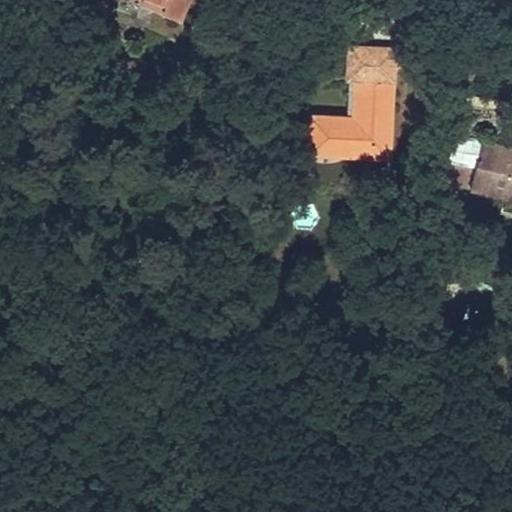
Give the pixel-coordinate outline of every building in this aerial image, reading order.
[(183,15),(188,0),(142,0),(183,15)] [(484,56),(488,41),(465,34),(461,49),(484,56)] [(389,156),(395,47),(359,45),(357,77),(356,91),(355,91),(355,92),(352,104),(353,113),(353,117),(354,119),(355,119),(355,122),(347,121),(347,117),(311,116),(311,133),(328,139),(328,152),(389,156)] [(357,77),(359,45),(350,45),(348,77),(349,77),(353,77),(357,77)] [(355,122),(355,119),(354,119),(353,117),(351,117),(353,77),(349,77),(347,117),(347,121),(355,122)] [(445,178),(471,185),(482,140),(483,137),(467,134),(472,111),(458,107),(452,130),(455,131),(448,159),(444,158),(442,168),(447,169),(445,178)] [(328,152),(328,139),(311,133),(310,151),(328,152)] [(511,147),(482,140),(471,185),(511,194),(511,147)]
